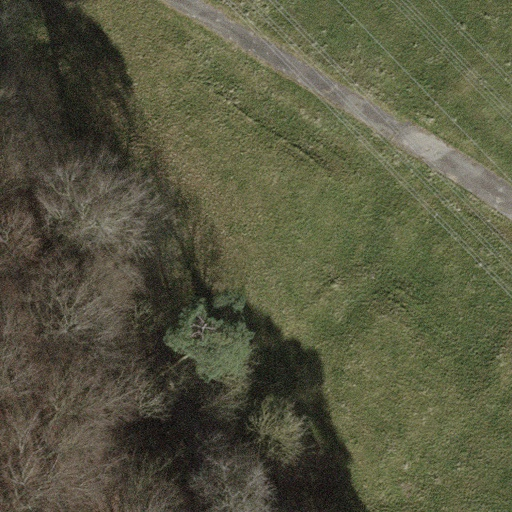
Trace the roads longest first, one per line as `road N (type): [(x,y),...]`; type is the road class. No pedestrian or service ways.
road 1 (track): [(0,47),(194,418),(224,511)]
road 2 (track): [(172,0),(511,207)]
